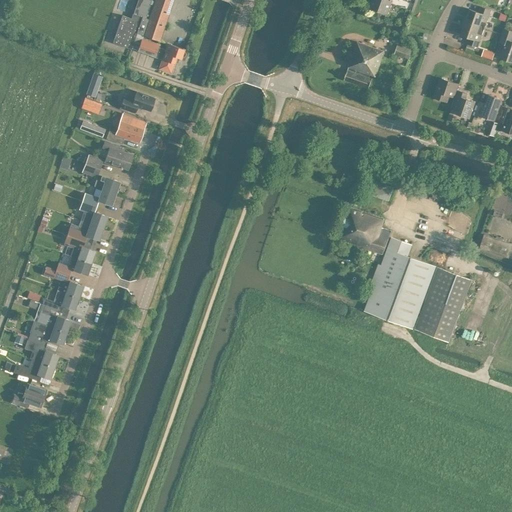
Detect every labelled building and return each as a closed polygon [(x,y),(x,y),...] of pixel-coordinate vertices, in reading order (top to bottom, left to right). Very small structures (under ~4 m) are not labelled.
[(137,0),(132,18),(122,14),(118,26),(136,32),(159,40),(172,0),(137,0)] [(382,0),(371,0),(369,7),(387,14),(391,3),(382,0)] [(464,21),(479,26),(481,20),(485,21),(486,22),(490,9),(479,6),(477,11),(468,8),(464,21)] [(468,37),(466,42),(477,46),(481,34),(477,32),(479,26),(464,21),(460,34),(468,37)] [(112,42),(131,48),(136,32),(118,26),(112,42)] [(500,57),(511,61),(511,40),(511,37),(511,30),(503,27),(499,42),(504,44),(500,57)] [(137,50),(162,59),(159,68),(170,72),(174,61),(177,62),(178,57),(180,58),(181,57),(184,55),(185,53),(183,49),(184,48),(168,43),(166,47),(141,38),(137,50)] [(351,56),(343,79),(368,87),(372,77),(368,76),(369,74),(375,76),(384,51),(357,41),(353,51),(350,50),(349,55),(351,56)] [(394,53),(408,57),(411,50),(397,45),(394,53)] [(433,96),(447,101),(449,95),(454,97),(458,83),(440,77),(433,96)] [(455,113),(469,118),(474,101),(465,97),(466,92),(457,89),(451,107),(456,109),(455,113)] [(120,107),(134,112),(137,106),(149,110),(154,97),(136,91),(133,100),(124,96),(120,107)] [(474,117),(480,119),(481,116),(494,120),(501,99),(488,94),(485,104),(479,102),(474,117)] [(503,130),(511,133),(511,108),(505,106),(500,121),(505,123),(503,130)] [(108,130),(106,138),(122,144),(124,136),(139,142),(143,129),(145,121),(123,113),(116,132),(108,130)] [(470,125),(476,128),(479,121),(472,119),(470,125)] [(79,129),(102,137),(105,128),(82,120),(79,129)] [(120,167),(121,168),(122,167),(127,169),(133,154),(124,151),(125,146),(104,139),(101,147),(108,149),(104,161),(120,167)] [(84,161),(99,166),(102,158),(87,153),(84,161)] [(96,177),(93,185),(101,188),(115,193),(120,181),(105,176),(97,172),(99,166),(84,161),(81,171),(94,175),(93,176),(96,177)] [(58,172),(66,175),(68,169),(60,166),(58,172)] [(367,193),(388,200),(393,186),(372,179),(367,193)] [(52,189),(60,192),(62,186),(54,183),(52,189)] [(98,199),(111,204),(115,193),(101,188),(97,199),(98,199)] [(96,205),(98,199),(97,199),(98,197),(92,195),(84,192),(81,200),(86,202),(96,205)] [(92,213),(93,211),(94,211),(96,205),(86,202),(81,200),(79,208),(83,210),(86,211),(92,213)] [(381,226),(384,218),(350,206),(338,237),(382,253),(388,238),(391,230),(381,226)] [(89,222),(103,227),(107,215),(94,211),(93,211),(92,213),(89,222)] [(103,227),(89,222),(80,219),(78,225),(70,222),(66,234),(84,240),(86,234),(99,239),(103,227)] [(479,247),(508,256),(511,243),(511,242),(484,233),(479,247)] [(82,246),(84,240),(66,234),(62,242),(72,246),(68,256),(72,258),(73,256),(91,262),(95,250),(82,246)] [(364,310),(407,326),(448,341),(471,279),(434,265),(407,255),(410,246),(390,239),(364,310)] [(73,268),(87,274),(91,262),(73,256),(72,258),(69,266),(71,266),(73,267),(73,268)] [(55,269),(69,274),(71,266),(69,266),(58,262),(55,269)] [(45,265),(43,273),(66,281),(69,274),(55,269),(45,265)] [(58,284),(57,289),(79,297),(83,285),(69,280),(66,287),(58,284)] [(42,303),(60,310),(61,309),(62,304),(74,309),(79,297),(57,289),(53,300),(44,297),(42,303)] [(41,303),(43,296),(34,293),(32,299),(41,303)] [(45,324),(66,331),(71,319),(58,315),(60,310),(42,303),(40,311),(48,314),(45,324)] [(38,321),(33,338),(45,343),(47,338),(62,343),(66,331),(45,324),(38,321)] [(14,341),(22,344),(26,336),(16,333),(14,341)] [(37,352),(35,359),(54,366),(58,354),(44,350),(44,346),(45,345),(27,338),(24,347),(37,352)] [(35,359),(32,358),(29,367),(16,363),(13,371),(43,382),(46,376),(50,378),(54,366),(35,359)] [(11,402),(26,407),(28,401),(40,405),(45,389),(26,382),(22,395),(14,393),(11,402)]
